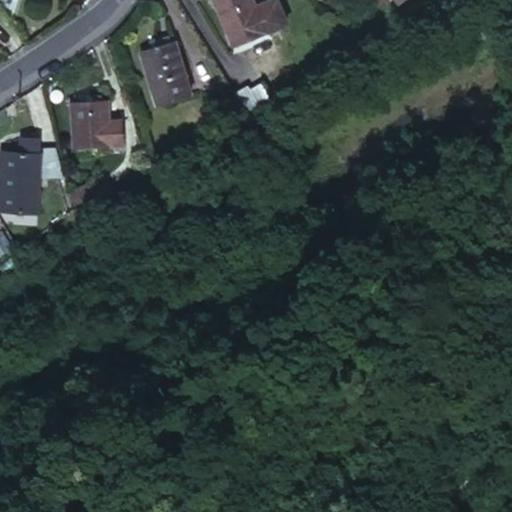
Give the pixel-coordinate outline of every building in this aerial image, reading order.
[(213,0),(234,47),(266,32),(255,7),(252,0),(213,0)] [(274,0),(270,0),(255,7),(266,32),(284,23),(274,0)] [(190,96),(175,42),(140,52),(154,106),(190,96)] [(238,103),(247,119),(261,111),(248,88),(234,95),(238,103)] [(110,122),(107,101),(70,103),(75,146),(111,143),(110,122)] [(122,121),(110,122),(111,143),(123,142),(122,121)] [(39,154),(0,152),(0,191),(36,194),(39,154)] [(86,203),(97,197),(91,184),(68,197),(75,208),(86,203)] [(56,222),(66,214),(52,193),(36,203),(51,226),(56,222)]
